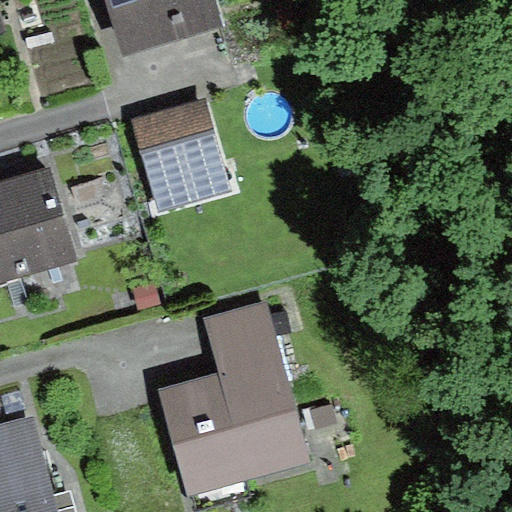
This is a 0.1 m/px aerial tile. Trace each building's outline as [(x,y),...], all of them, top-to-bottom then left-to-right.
[(224,0),(115,0),(126,45),(230,21),(224,0)] [(206,96),(134,117),(160,208),(232,188),(206,96)] [(52,161),(0,175),(0,270),(77,249),(52,161)] [(219,369),(160,384),(189,490),(313,457),(270,296),(204,313),(219,369)] [(0,511),(61,511),(33,409),(0,418),(0,511)]
